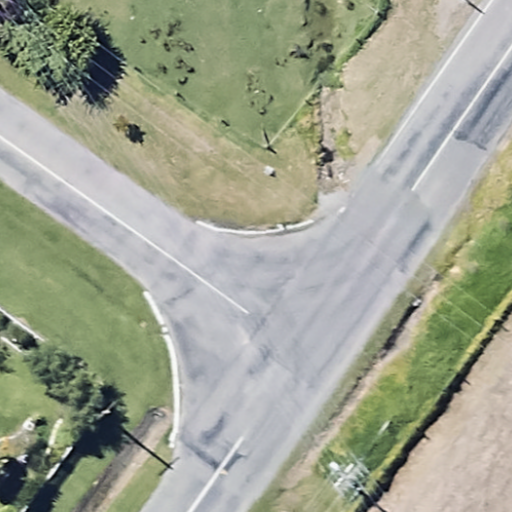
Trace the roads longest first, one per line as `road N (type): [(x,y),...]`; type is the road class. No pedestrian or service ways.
road 1 (unclassified): [(298,351),(511,45)]
road 2 (residential): [(298,351),(0,130)]
road 3 (unclassified): [(183,511),(298,351)]
